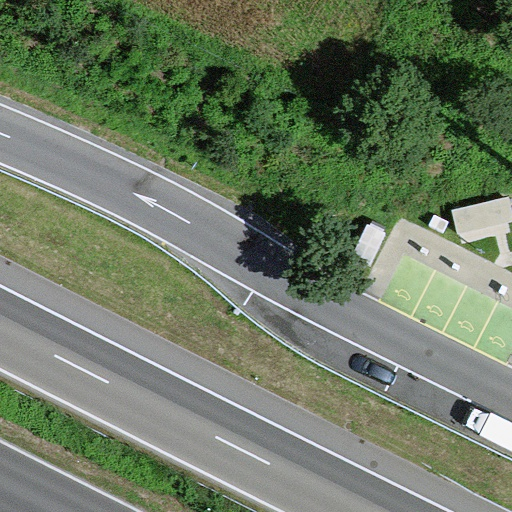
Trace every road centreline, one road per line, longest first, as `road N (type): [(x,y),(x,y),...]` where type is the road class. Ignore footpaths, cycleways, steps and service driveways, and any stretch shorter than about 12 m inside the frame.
road 1 (motorway): [(351,511),(0,335)]
road 2 (motorway): [(235,252),(0,135)]
